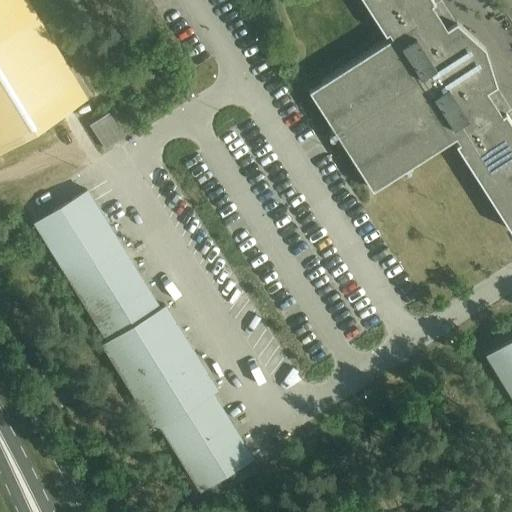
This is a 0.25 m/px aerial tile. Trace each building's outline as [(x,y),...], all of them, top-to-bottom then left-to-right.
[(27,0),(0,0),(0,148),(86,96),(27,0)] [(434,1),(433,0),(362,0),(384,34),(387,32),(390,37),(320,82),(384,181),(454,136),(457,141),(454,143),(510,230),(511,228),(511,123),(505,111),(501,113),(487,90),(496,84),(484,47),(455,21),(446,27),(431,4),(434,1)] [(90,123),(105,148),(124,135),(109,111),(90,123)] [(158,423),(197,486),(199,488),(208,483),(214,493),(250,471),(243,461),(252,456),(211,390),(216,387),(164,304),(159,307),(87,189),(34,222),(107,339),(102,343),(153,426),(158,423)] [(511,337),(485,354),(511,396),(511,337)]
